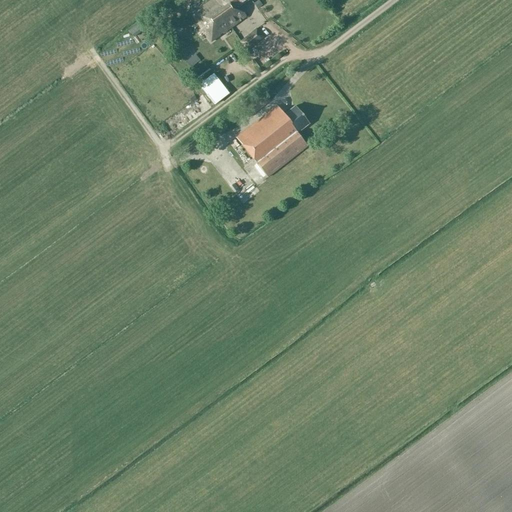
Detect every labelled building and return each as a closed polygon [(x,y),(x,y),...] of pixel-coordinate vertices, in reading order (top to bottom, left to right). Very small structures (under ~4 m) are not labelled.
[(212,0),(211,1),(230,27),(246,16),(239,6),(247,0),(212,0)] [(230,27),(211,1),(191,15),(210,42),(230,27)] [(256,29),(250,35),(243,41),(249,49),(257,43),(263,37),(256,29)] [(215,70),(200,81),(211,96),(226,85),(215,70)] [(269,88),(263,96),(269,100),(275,92),(269,88)] [(263,96),(243,111),(248,118),(268,102),(263,96)] [(276,107),(236,138),(268,178),(307,146),(297,133),(309,124),(295,107),(283,116),(276,107)] [(170,125),(174,132),(188,124),(182,112),(172,117),(175,122),(170,125)] [(246,179),(242,182),(249,190),(253,187),(246,179)]
